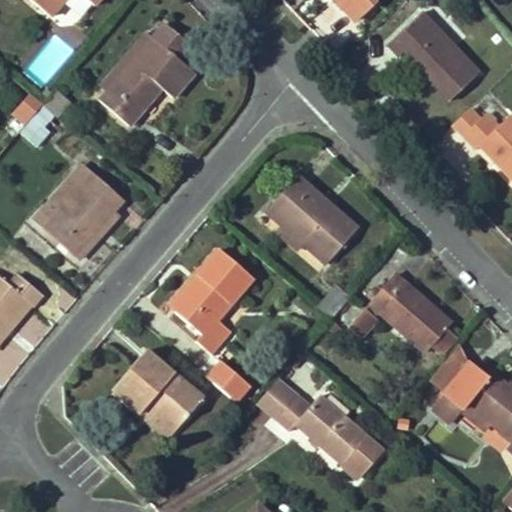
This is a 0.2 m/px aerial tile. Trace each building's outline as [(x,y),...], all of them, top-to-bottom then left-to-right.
[(27,0),(49,19),(65,0),(85,0),(94,7),(100,0),(27,0)] [(335,0),(354,20),(375,0),(335,0)] [(476,72),(453,48),(430,22),(421,12),(387,43),(399,56),(403,52),(448,99),(476,72)] [(442,22),(430,22),(453,48),(456,38),(442,22)] [(168,52),(180,39),(165,25),(151,41),(105,93),(98,100),(129,128),(161,92),(171,101),(194,76),(178,61),(168,52)] [(105,93),(151,41),(145,35),(99,88),(105,93)] [(180,39),(168,52),(178,61),(191,48),(180,39)] [(40,99),(45,104),(51,97),(46,92),(40,99)] [(67,104),(55,92),(51,97),(45,104),(42,108),(54,117),(55,118),(67,104)] [(50,122),(54,117),(42,108),(20,133),(36,148),(55,127),(50,122)] [(466,108),(451,123),(462,135),(477,120),(466,108)] [(481,143),(511,176),(511,117),(510,116),(499,127),(485,112),(477,120),(462,135),(475,149),(481,143)] [(32,219),(72,255),(112,211),(121,200),(81,163),(32,219)] [(325,266),(355,230),(295,178),(263,214),(279,228),(302,247),(325,266)] [(78,261),(117,215),(112,211),(72,255),(78,261)] [(302,247),(279,228),(273,235),(296,255),(302,247)] [(252,280),(219,252),(197,277),(206,285),(200,291),(197,289),(174,314),(200,337),(195,342),(210,354),(229,332),(217,321),(252,280)] [(0,330),(25,303),(31,309),(41,298),(17,276),(7,286),(0,280),(0,330)] [(206,285),(197,277),(168,309),(174,314),(197,289),(200,291),(206,285)] [(395,277),(370,304),(426,353),(431,348),(446,329),(451,325),(395,277)] [(25,303),(0,330),(0,343),(31,309),(25,303)] [(349,329),(361,339),(377,322),(365,311),(349,329)] [(446,329),(431,348),(440,358),(457,339),(446,329)] [(468,365),(459,346),(428,382),(443,394),(435,404),(455,421),(463,412),(468,406),(490,425),(511,442),(511,441),(511,390),(492,374),(486,380),(479,388),(461,372),(468,365)] [(146,408),(174,432),(201,402),(144,353),(110,392),(139,416),(146,408)] [(479,388),(486,380),(468,365),(461,372),(479,388)] [(219,366),(208,380),(235,403),(246,390),(219,366)] [(298,398),(278,380),(257,405),(276,422),(298,398)] [(320,397),(310,408),(298,398),(276,422),(289,433),(295,425),(342,466),(344,464),(360,479),(382,452),(320,397)] [(430,411),(450,427),(455,421),(435,404),(430,411)] [(463,412),(485,431),(490,425),(468,406),(463,412)] [(139,416),(168,440),(174,432),(146,408),(139,416)]
